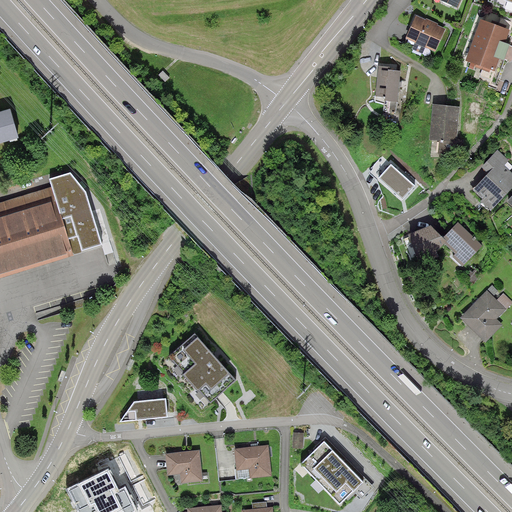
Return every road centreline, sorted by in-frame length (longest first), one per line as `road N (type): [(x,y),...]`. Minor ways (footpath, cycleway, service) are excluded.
road 1 (motorway): [(0,6),(489,511)]
road 2 (motorway): [(511,494),(35,0)]
road 3 (residential): [(67,431),(89,437),(332,419),(447,511)]
road 4 (tertiary): [(67,431),(129,302),(285,102)]
road 5 (residential): [(285,102),(350,181),(404,317),(472,383),(511,395)]
road 6 (unclassified): [(97,0),(148,44),(223,64),(285,102)]
road 7 (tertiary): [(285,102),(366,0)]
